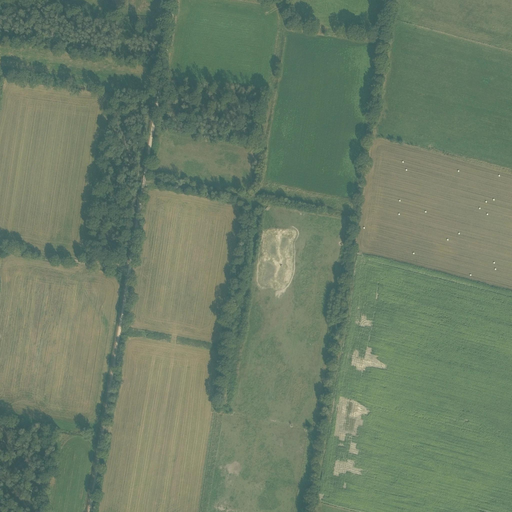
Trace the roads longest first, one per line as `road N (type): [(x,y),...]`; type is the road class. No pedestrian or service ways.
road 1 (track): [(129,270),(174,0)]
road 2 (track): [(90,511),(129,270)]
road 3 (track): [(129,270),(0,250)]
